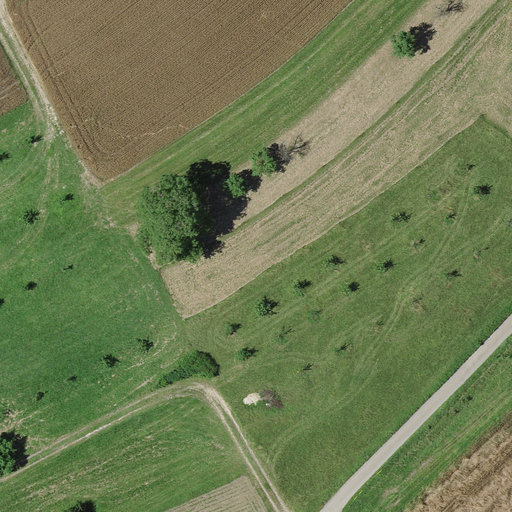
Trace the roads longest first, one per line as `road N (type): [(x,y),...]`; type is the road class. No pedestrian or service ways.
road 1 (track): [(285,511),(204,388),(187,387),(0,477)]
road 2 (track): [(511,323),(330,511)]
